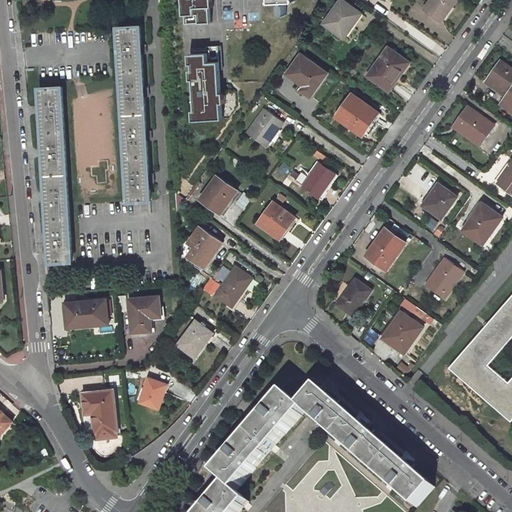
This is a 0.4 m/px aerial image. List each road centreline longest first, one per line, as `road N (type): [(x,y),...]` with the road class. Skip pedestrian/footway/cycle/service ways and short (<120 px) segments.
road 1 (unknown): [(30,271),(170,258),(155,0)]
road 2 (unclassified): [(0,27),(48,407)]
road 3 (residential): [(285,303),(505,0)]
road 4 (residential): [(511,499),(285,303)]
road 5 (residential): [(138,511),(285,303)]
road 6 (unknown): [(457,485),(352,387),(343,353)]
road 7 (unclassified): [(48,407),(87,484),(119,511)]
